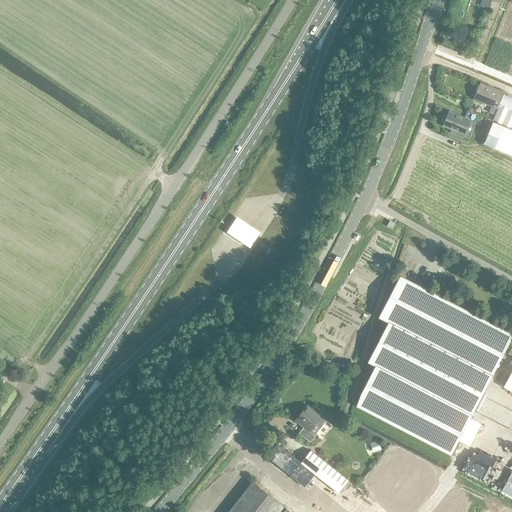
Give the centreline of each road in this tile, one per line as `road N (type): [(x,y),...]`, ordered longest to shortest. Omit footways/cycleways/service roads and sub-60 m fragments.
road 1 (tertiary): [(159,511),(286,347),(363,202),(438,0)]
road 2 (primary): [(335,0),(38,451)]
road 3 (unclassified): [(0,442),(291,0)]
road 4 (track): [(49,373),(27,358),(255,10),(239,0)]
road 5 (primary): [(38,451),(199,298)]
road 6 (track): [(174,184),(0,72)]
road 7 (primary): [(301,134),(339,0)]
